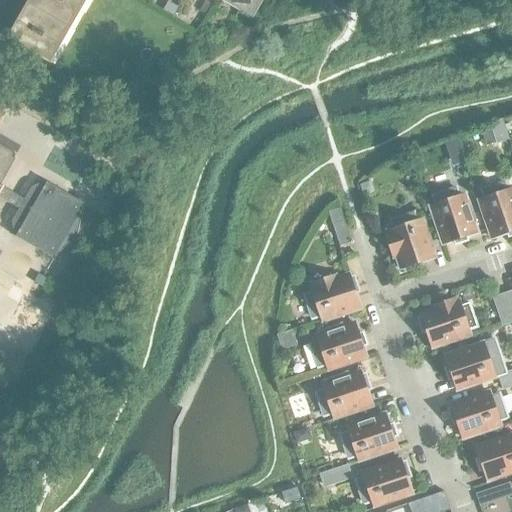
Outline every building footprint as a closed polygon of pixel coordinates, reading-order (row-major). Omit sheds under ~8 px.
[(28,0),(6,39),(51,64),(87,0),(28,0)] [(173,0),(169,0),(166,8),(173,12),(179,3),(173,0)] [(204,0),(198,11),(203,13),(209,3),(204,0)] [(229,0),(240,6),(238,10),(252,18),(261,0),(229,0)] [(493,124),(499,141),(510,137),(504,120),(493,124)] [(0,198),(19,209),(13,218),(12,220),(12,221),(12,223),(12,225),(12,226),(13,228),(13,230),(14,231),(16,232),(17,233),(15,236),(53,258),(76,235),(85,204),(47,182),(45,185),(43,185),(41,184),(40,184),(38,184),(36,184),(35,185),(33,186),(32,187),(31,188),(30,189),(24,199),(3,187),(4,186),(3,186),(2,187),(0,185),(0,182),(15,156),(14,151),(0,143),(0,198)] [(369,192),(371,186),(369,181),(360,184),(363,195),(369,192)] [(491,238),(503,234),(511,230),(511,188),(507,190),(504,182),(481,190),(484,198),(478,200),(491,238)] [(442,243),(454,239),(476,232),(464,194),(459,196),(456,187),(432,195),(435,204),(430,206),(442,243)] [(330,211),(340,244),(350,240),(340,208),(330,211)] [(434,257),(432,249),(421,219),(416,221),(413,212),(390,220),(393,229),(387,231),(388,233),(385,233),(393,257),(396,256),(400,268),(403,267),(405,271),(414,268),(413,264),(434,257)] [(360,308),(356,296),(352,287),(356,285),(353,276),(349,277),(348,274),(336,278),(335,275),(312,283),(313,286),(311,287),(312,292),(304,295),(312,318),(320,315),(322,321),(360,308)] [(511,320),(511,312),(506,294),(494,298),(503,323),(511,320)] [(432,347),(469,334),(468,329),(476,326),(468,302),(460,305),(458,300),(456,301),(455,298),(432,306),(433,309),(420,313),(421,316),(417,318),(421,327),(425,326),(432,347)] [(365,357),(362,345),(354,323),(342,327),(341,324),(318,332),(318,335),(316,335),(318,340),(309,343),(317,367),(326,364),(328,369),(365,357)] [(294,343),(290,331),(278,335),(282,347),(294,343)] [(456,389),(499,375),(505,373),(494,339),(445,355),(456,389)] [(511,370),(505,373),(499,375),(503,387),(511,384),(511,370)] [(371,405),(367,394),(364,384),(368,383),(365,373),(361,375),(360,371),(347,375),(346,373),(323,380),(324,383),(322,384),(324,389),(315,392),(323,416),(332,413),(334,418),(371,405)] [(452,407),(448,409),(447,409),(452,425),(457,423),(462,438),(500,425),(498,420),(507,417),(499,394),(490,396),(488,391),(451,404),(452,407)] [(358,460),(388,450),(396,448),(384,413),(347,426),(349,431),(340,434),(348,458),(357,455),(358,460)] [(293,434),(296,444),(311,438),(308,429),(293,434)] [(511,433),(476,446),(483,469),(487,480),(495,478),(511,471),(511,433)] [(400,459),(362,472),(364,477),(355,480),(363,503),(372,501),(374,506),(411,493),(404,472),(408,470),(405,461),(401,462),(400,459)] [(320,473),(324,485),(350,476),(346,464),(320,473)] [(285,506),(301,500),(297,488),(281,493),(285,506)]
